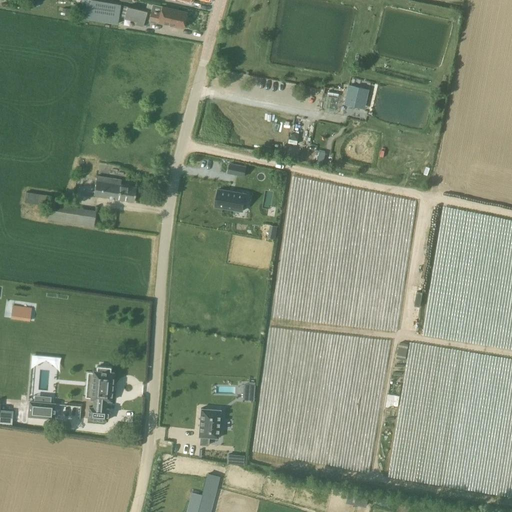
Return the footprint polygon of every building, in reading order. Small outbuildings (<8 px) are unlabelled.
[(118,25),(121,4),(95,0),(90,0),(91,2),(85,1),(82,18),(118,25)] [(184,28),(187,13),(153,5),(149,20),(184,28)] [(135,26),(144,28),(147,12),(128,9),(125,19),(136,22),(135,26)] [(360,108),(364,89),(349,85),(345,105),(360,108)] [(228,173),(244,176),(246,166),(230,163),(228,173)] [(134,202),(136,187),(121,185),(122,180),(97,176),(93,195),(134,202)] [(220,177),(217,194),(245,199),(248,182),(220,177)] [(25,202),(44,206),(46,195),(26,192),(25,202)] [(94,227),(96,212),(50,205),(48,221),(94,227)] [(275,239),(278,226),(270,225),(268,238),(275,239)] [(230,243),(232,230),(206,227),(205,240),(230,243)] [(30,321),(31,308),(12,305),(10,319),(30,321)] [(400,343),(396,359),(404,360),(408,344),(400,343)] [(113,374),(113,373),(112,372),(112,373),(110,372),(111,368),(97,366),(96,371),(94,371),(93,371),(93,372),(91,398),(91,400),(92,400),(92,399),(94,400),(93,408),(90,407),(89,407),(89,408),(88,418),(88,419),(89,419),(106,420),(106,421),(107,421),(107,420),(107,410),(108,410),(108,409),(107,409),(103,408),(104,401),(110,401),(111,401),(111,400),(113,374)] [(253,401),(255,386),(243,385),(242,400),(253,401)] [(385,405),(397,407),(399,395),(387,393),(385,405)] [(35,396),(34,402),(29,402),(28,416),(53,418),(54,404),(50,404),(51,397),(35,396)] [(218,438),(220,410),(201,409),(198,436),(200,436),(199,450),(207,451),(208,437),(218,438)] [(244,456),(228,455),(227,464),(243,465),(244,456)] [(208,474),(207,479),(198,511),(209,511),(219,477),(208,474)]
